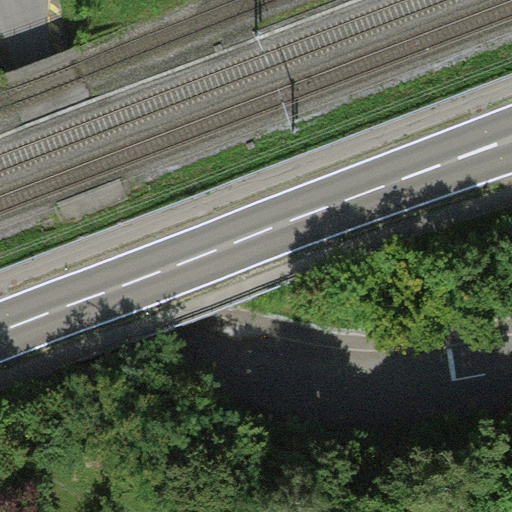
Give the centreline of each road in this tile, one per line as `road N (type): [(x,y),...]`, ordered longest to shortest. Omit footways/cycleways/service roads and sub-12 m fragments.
road 1 (tertiary): [(511,364),(344,383),(284,370),(186,328),(114,237),(15,0)]
road 2 (primary): [(511,145),(0,331)]
